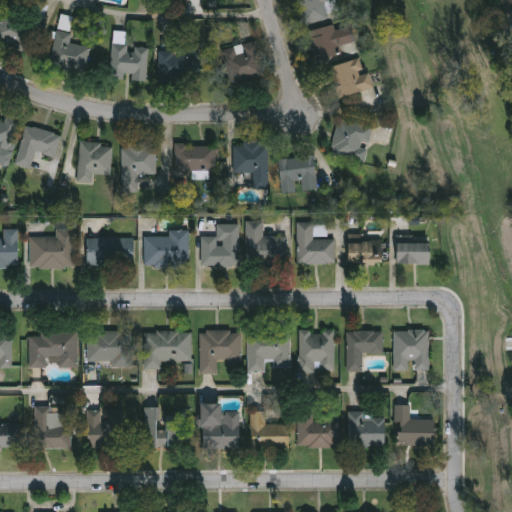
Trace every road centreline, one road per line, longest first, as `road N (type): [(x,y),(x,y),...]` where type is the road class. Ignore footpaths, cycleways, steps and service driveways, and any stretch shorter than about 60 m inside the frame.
road 1 (residential): [(0,308),(449,308),(457,511)]
road 2 (residential): [(457,486),(0,486)]
road 3 (residential): [(297,114),(126,114),(0,79)]
